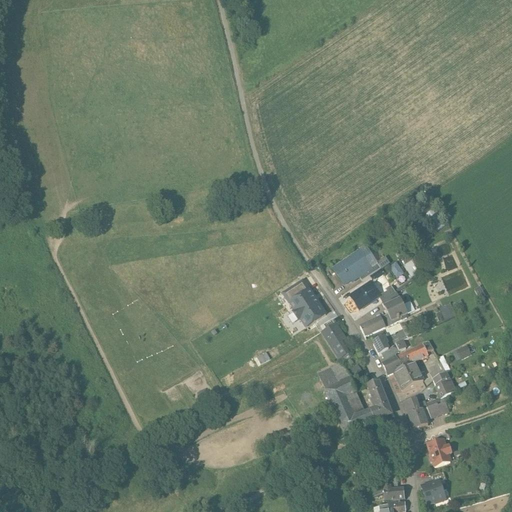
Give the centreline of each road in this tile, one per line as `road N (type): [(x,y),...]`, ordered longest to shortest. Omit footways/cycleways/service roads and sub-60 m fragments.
road 1 (track): [(223,0),(251,147),(275,209),(313,270)]
road 2 (unclassified): [(227,511),(302,464),(405,431)]
road 3 (residential): [(313,270),(374,362),(405,431)]
